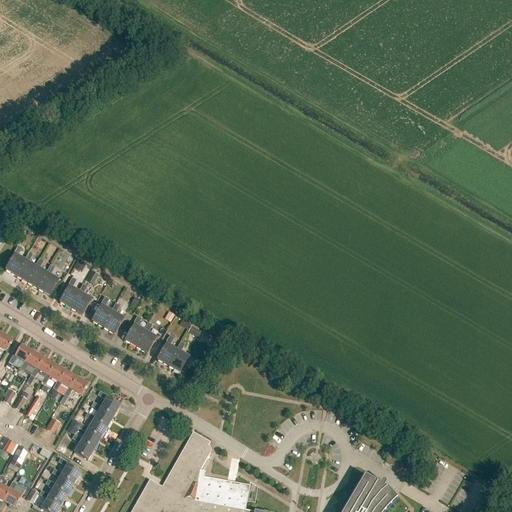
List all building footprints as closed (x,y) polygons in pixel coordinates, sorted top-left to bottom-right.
[(17,258),(22,250),(17,247),(12,255),(14,256),(5,272),(15,278),(24,262),(23,261),(17,258)] [(23,261),(24,262),(15,278),(26,284),(35,268),(34,268),(27,264),(32,256),(28,253),(23,261)] [(39,270),(43,262),(39,260),(34,268),(35,268),(26,284),(37,291),(46,275),(45,274),(39,270)] [(73,270),(81,275),(86,266),(78,262),(73,270)] [(50,266),(45,274),(46,275),(37,291),(49,298),(58,282),(49,277),(54,269),(50,266)] [(92,273),(86,282),(92,286),(98,276),(92,273)] [(71,290),(76,282),(72,279),(67,287),(68,288),(59,303),(70,310),(79,294),(77,293),(71,290)] [(91,301),(82,296),(86,288),(82,285),(77,293),(79,294),(70,310),(81,317),(91,301)] [(112,314),(110,313),(104,309),(108,301),(104,299),(100,306),(101,307),(91,323),(103,329),(112,314)] [(110,313),(112,314),(103,329),(114,336),(123,320),(115,315),(119,308),(115,305),(110,313)] [(134,326),(124,342),(135,349),(145,333),(143,332),(137,328),(141,320),(137,318),(132,325),(134,326)] [(147,334),(152,327),(148,324),(143,332),(145,333),(135,349),(147,355),(156,340),(147,334)] [(200,340),(203,335),(191,328),(188,333),(200,340)] [(0,349),(6,353),(12,341),(1,334),(0,335),(0,349)] [(177,352),(175,351),(169,347),(173,339),(169,337),(165,345),(166,345),(156,361),(167,368),(177,352)] [(175,351),(177,352),(167,368),(179,375),(188,359),(180,354),(184,346),(180,343),(175,351)] [(12,357),(8,364),(12,366),(16,359),(23,364),(25,365),(31,353),(20,346),(14,358),(12,357)] [(25,365),(23,364),(19,371),(23,373),(27,366),(34,370),(35,371),(42,359),(31,353),(25,365)] [(34,370),(30,377),(34,379),(38,372),(45,377),(46,377),(53,366),(42,359),(35,371),(34,370)] [(45,377),(41,383),(45,386),(49,379),(56,383),(58,384),(65,372),(53,366),(46,377),(45,377)] [(56,383),(52,390),(56,392),(60,386),(67,390),(69,391),(76,379),(65,372),(58,384),(56,383)] [(67,390),(63,397),(67,399),(71,392),(80,398),(87,386),(76,379),(69,391),(67,390)] [(8,407),(15,395),(9,391),(2,403),(8,407)] [(101,408),(100,410),(113,417),(120,407),(106,399),(107,397),(99,393),(97,397),(105,402),(101,408)] [(18,413),(25,400),(20,397),(13,409),(18,413)] [(25,416),(30,419),(41,400),(36,398),(25,416)] [(93,421),(107,428),(113,417),(100,410),(101,408),(93,404),(91,408),(98,412),(94,419),(93,421)] [(87,415),(84,419),(92,423),(88,430),(87,431),(101,439),(107,428),(93,421),(94,419),(87,415)] [(52,420),(46,431),(53,435),(60,424),(52,420)] [(69,431),(75,434),(81,423),(74,420),(69,431)] [(81,442),(94,450),(101,439),(87,431),(88,430),(80,425),(78,430),(86,434),(82,441),(81,442)] [(247,511),(246,511),(250,487),(205,479),(206,473),(201,472),(202,471),(212,453),(211,448),(209,447),(211,444),(194,434),(162,489),(150,482),(132,511),(385,511),(389,508),(396,501),(386,489),(385,490),(383,489),(385,487),(385,485),(384,483),(382,483),(380,484),(379,486),(364,477),(343,511),(247,511)] [(74,436),(72,440),(79,445),(74,454),(87,462),(94,450),(81,442),(82,441),(74,436)] [(3,451),(9,442),(9,441),(2,438),(2,439),(0,437),(0,452),(2,453),(3,451)] [(16,446),(9,442),(3,451),(11,456),(16,446)] [(19,470),(28,452),(18,447),(9,465),(19,470)] [(58,464),(65,469),(61,475),(60,477),(74,485),(80,474),(67,466),(68,464),(60,460),(58,464)] [(55,486),(54,488),(67,496),(74,485),(60,477),(61,475),(54,471),(51,475),(59,480),(55,486)] [(0,477),(0,501),(3,503),(9,491),(8,490),(0,486),(4,479),(0,477)] [(48,497),(47,499),(61,507),(67,496),(54,488),(55,486),(47,481),(45,486),(53,491),(48,497)] [(8,490),(9,491),(3,503),(15,510),(21,498),(12,493),(15,486),(11,483),(8,490)] [(32,491),(26,501),(32,505),(38,495),(32,491)] [(46,501),(41,510),(44,511),(57,511),(61,507),(47,499),(48,497),(41,493),(38,497),(46,501)]
